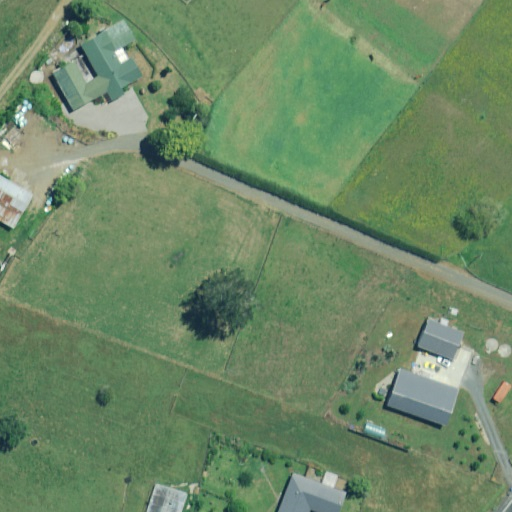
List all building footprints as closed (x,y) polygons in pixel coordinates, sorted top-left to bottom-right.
[(75,62),(50,75),(70,110),(102,92),(107,102),(128,90),(125,85),(141,77),(130,58),(118,64),(113,55),(130,45),(118,22),(77,45),(94,77),(86,81),(75,62)] [(21,190),(0,178),(0,222),(3,224),(21,190)] [(511,363),(511,353),(494,362),(498,370),(511,363)] [(456,390),(397,369),(385,406),(443,426),(456,390)] [(336,511),(343,493),(291,474),(276,511),(308,511),(309,511),(312,511),(336,511)] [(181,511),(187,495),(155,485),(146,511),(181,511)]
